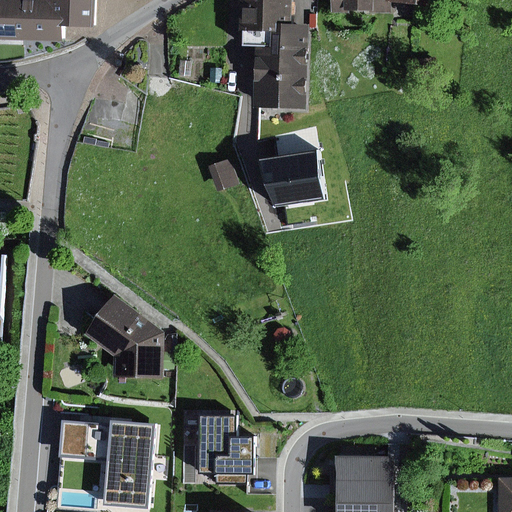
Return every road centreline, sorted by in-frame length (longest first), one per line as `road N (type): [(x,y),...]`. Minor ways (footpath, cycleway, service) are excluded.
road 1 (residential): [(94,54),(79,69),(60,121),(26,511)]
road 2 (residential): [(292,511),(300,447),(325,431),(403,423),(511,429)]
